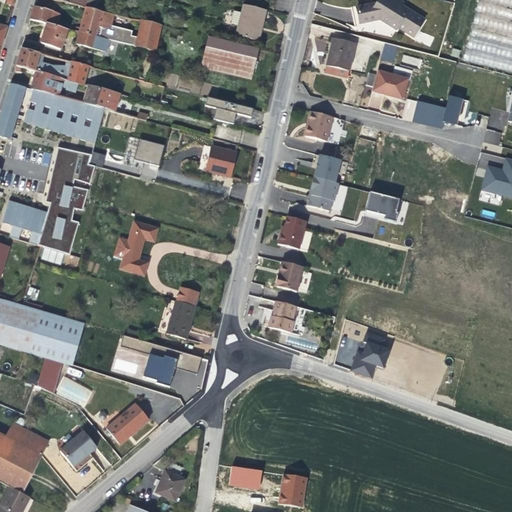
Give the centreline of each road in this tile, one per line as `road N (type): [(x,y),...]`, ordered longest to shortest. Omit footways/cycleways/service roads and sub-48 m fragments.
road 1 (tertiary): [(511,437),(292,362)]
road 2 (tertiary): [(278,95),(232,296)]
road 3 (residential): [(278,95),(466,142)]
road 4 (residential): [(212,399),(76,511)]
road 5 (unknown): [(254,201),(355,217),(373,182)]
